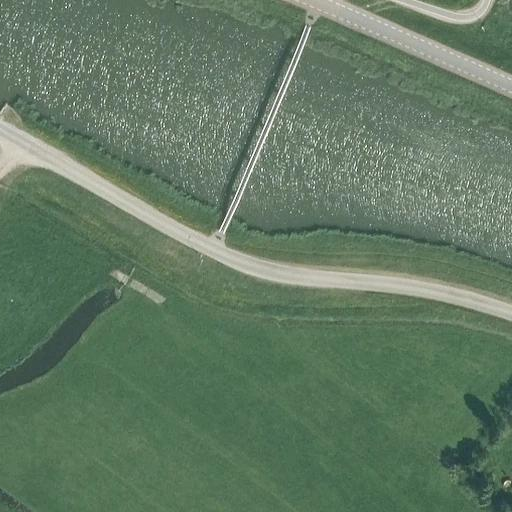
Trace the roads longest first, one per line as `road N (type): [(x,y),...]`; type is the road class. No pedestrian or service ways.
road 1 (unclassified): [(511,315),(405,290),(264,274),(0,130)]
road 2 (tertiary): [(511,88),(306,0)]
